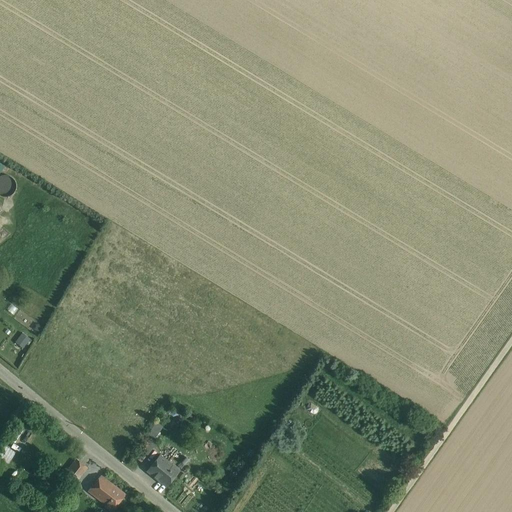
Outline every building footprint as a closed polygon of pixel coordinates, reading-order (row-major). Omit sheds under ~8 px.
[(13,193),(16,186),(13,178),(5,175),(0,177),(0,194),(5,197),(13,193)] [(24,332),(16,342),(24,347),(32,337),(24,332)] [(156,421),(150,434),(158,438),(164,425),(156,421)] [(149,444),(144,439),(137,447),(147,455),(156,443),(152,440),(149,444)] [(174,445),(164,457),(170,463),(180,450),(174,445)] [(164,457),(160,455),(147,471),(166,487),(179,470),(170,463),(164,457)] [(76,459),(65,473),(77,481),(88,467),(76,459)] [(126,494),(101,475),(88,491),(106,504),(105,506),(112,511),(126,494)]
